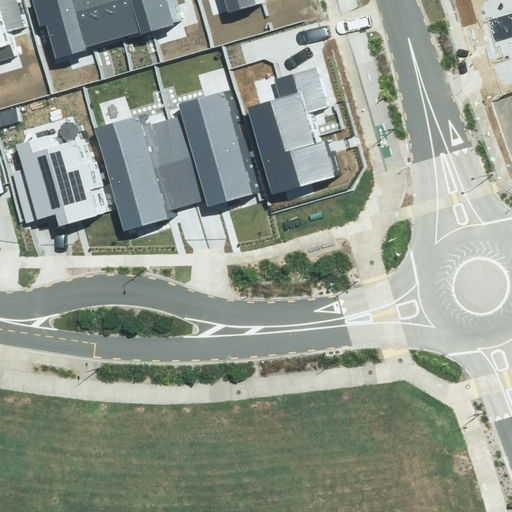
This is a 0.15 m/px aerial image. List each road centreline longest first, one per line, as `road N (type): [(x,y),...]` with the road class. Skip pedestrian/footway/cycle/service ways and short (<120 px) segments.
road 1 (residential): [(0,309),(127,281),(186,291),(301,332)]
road 2 (residential): [(301,332),(234,351),(168,353),(0,321)]
road 3 (residential): [(391,0),(458,241)]
road 4 (residential): [(440,301),(301,332)]
